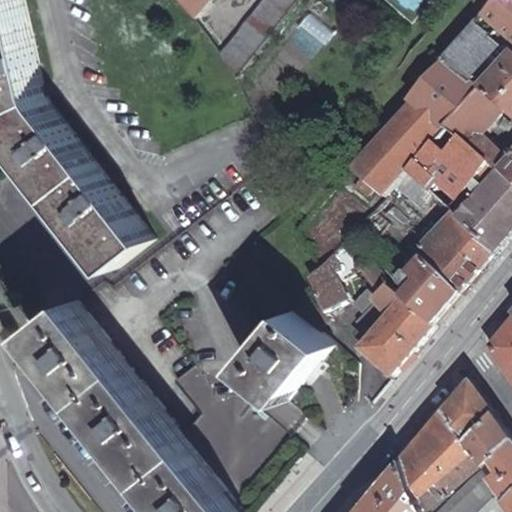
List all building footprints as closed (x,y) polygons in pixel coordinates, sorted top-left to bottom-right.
[(0,0),(0,115),(6,114),(17,132),(121,267),(159,238),(55,101),(48,91),(46,86),(26,0),(0,0)] [(206,0),(182,0),(198,18),(209,3),(206,0)] [(261,0),(222,48),(242,76),(299,0),(261,0)] [(511,0),(504,0),(487,19),(511,39),(511,0)] [(511,39),(487,19),(450,63),(451,65),(420,101),(454,131),(471,145),(475,148),(485,136),(491,130),(496,124),(507,111),(511,114),(511,39)] [(454,131),(420,101),(359,171),(365,176),(359,184),(372,195),(380,188),(392,198),(407,182),(416,172),(454,131)] [(471,145),(454,131),(416,172),(437,192),(444,185),(462,200),(478,183),(489,193),(474,210),(466,204),(456,211),(460,215),(500,254),(511,239),(511,180),(475,148),(471,145)] [(511,162),(485,136),(475,148),(511,180),(511,162)] [(416,172),(407,182),(428,203),(437,192),(416,172)] [(423,255),(470,291),(500,254),(460,215),(423,255)] [(408,242),(404,247),(409,251),(413,247),(408,242)] [(340,285),(364,269),(347,247),(330,265),(340,285)] [(411,302),(441,326),(470,291),(423,255),(415,264),(408,258),(404,262),(408,265),(406,268),(412,274),(407,282),(409,288),(416,294),(412,300),(411,302)] [(364,269),(375,284),(384,295),(396,288),(373,262),(364,269)] [(314,282),(330,313),(349,303),(340,285),(330,265),(330,263),(324,270),(312,278),(314,282)] [(316,320),(330,313),(314,282),(297,302),(316,320)] [(368,350),(398,377),(441,326),(411,302),(412,300),(396,288),(384,295),(375,284),(356,303),(366,314),(359,320),(370,333),(390,315),(394,319),(368,350)] [(80,297),(35,331),(181,511),(247,511),(249,511),(80,297)] [(293,395),(338,339),(316,320),(297,302),(251,358),(293,395)] [(511,331),(496,350),(511,371),(511,331)] [(497,407),(475,376),(449,406),(471,437),(497,407)] [(471,437),(449,406),(406,458),(431,510),(431,511),(511,511),(511,497),(509,494),(497,476),(494,471),(486,460),(487,459),(471,437)] [(511,437),(511,427),(497,407),(471,437),(487,459),(492,455),(495,453),(511,437)] [(511,491),(511,437),(495,453),(506,469),(497,476),(509,494),(511,491)] [(492,455),(487,459),(486,460),(494,471),(500,467),(492,455)] [(428,511),(431,510),(406,458),(360,511),(428,511)]
